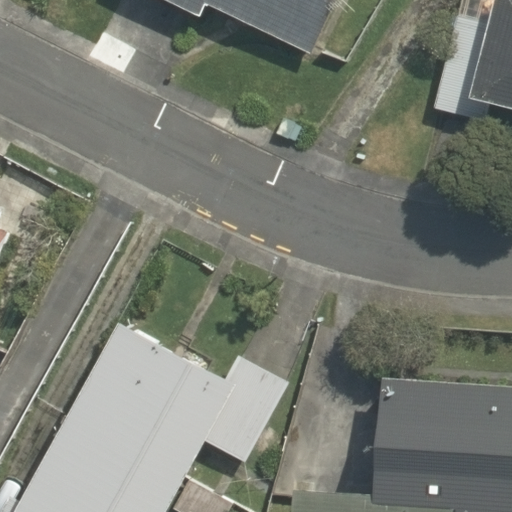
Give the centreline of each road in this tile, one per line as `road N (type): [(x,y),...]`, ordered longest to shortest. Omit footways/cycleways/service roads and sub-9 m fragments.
road 1 (residential): [(0,71),(306,225),(440,257),(511,258)]
road 2 (unknown): [(149,146),(0,411)]
